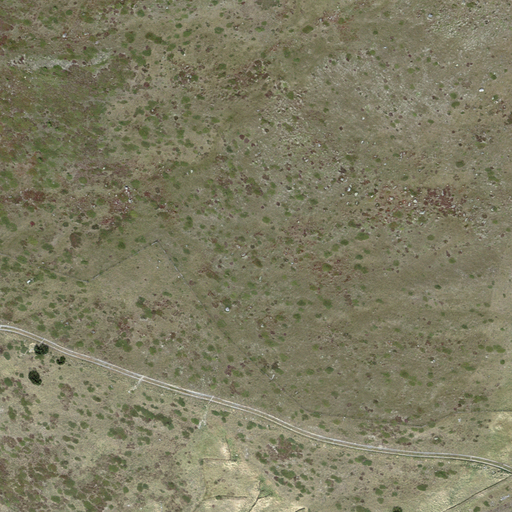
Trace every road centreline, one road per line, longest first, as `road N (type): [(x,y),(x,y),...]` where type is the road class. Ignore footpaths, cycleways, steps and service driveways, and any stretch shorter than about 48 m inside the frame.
road 1 (track): [(0,327),(295,429),(511,471)]
road 2 (track): [(0,508),(485,511),(511,501)]
